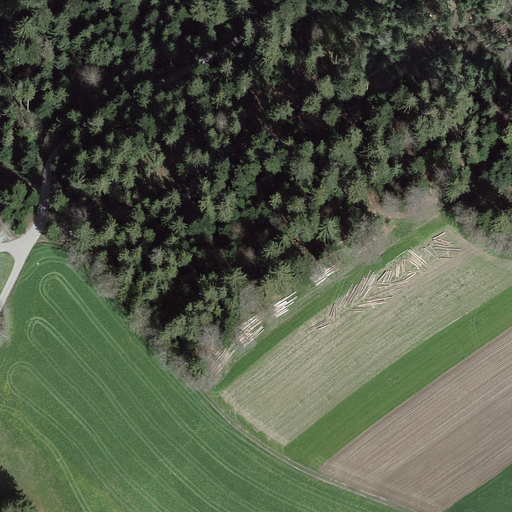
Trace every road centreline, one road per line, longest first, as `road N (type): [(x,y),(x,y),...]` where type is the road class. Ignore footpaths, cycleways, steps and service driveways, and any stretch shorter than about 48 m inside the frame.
road 1 (track): [(29,242),(79,257),(244,435),(303,472),(407,511)]
road 2 (track): [(511,253),(434,200),(194,386)]
road 3 (unclassified): [(289,0),(64,144),(47,172),(29,242)]
